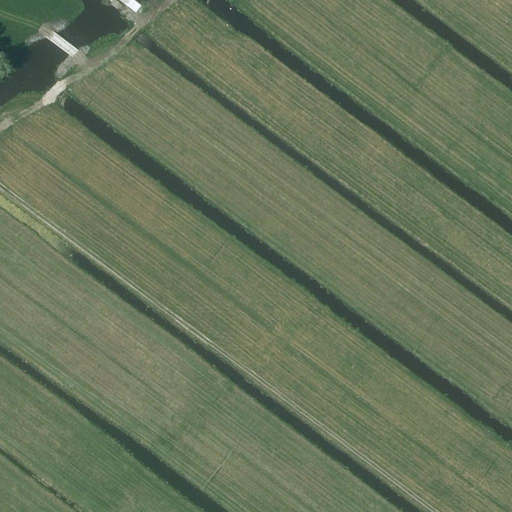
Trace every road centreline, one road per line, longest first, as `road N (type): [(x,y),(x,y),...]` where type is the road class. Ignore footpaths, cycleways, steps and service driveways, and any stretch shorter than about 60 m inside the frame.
road 1 (track): [(439,511),(0,186)]
road 2 (track): [(0,128),(169,0)]
